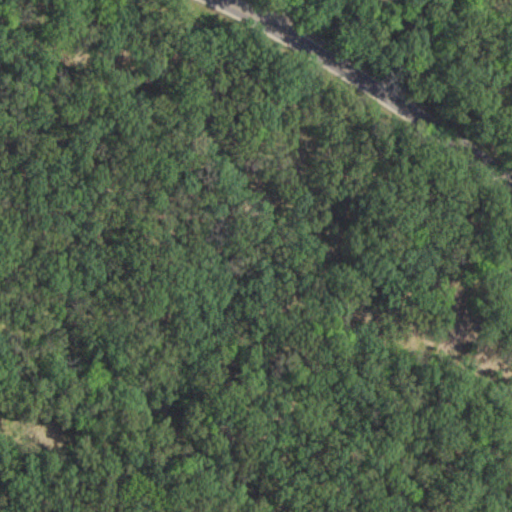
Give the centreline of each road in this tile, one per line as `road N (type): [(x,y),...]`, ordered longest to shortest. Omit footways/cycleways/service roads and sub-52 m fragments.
road 1 (residential): [(128,0),(111,511)]
road 2 (residential): [(511,151),(267,0)]
